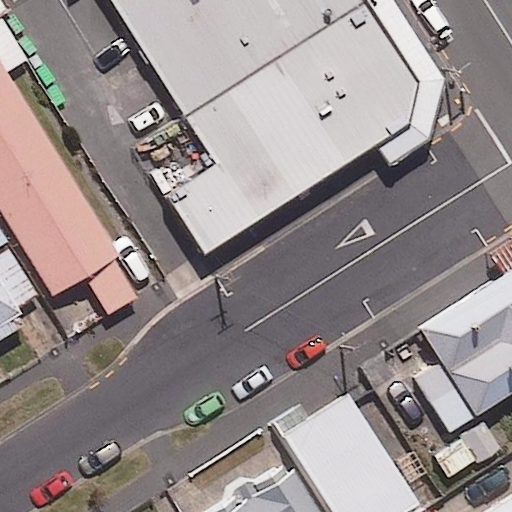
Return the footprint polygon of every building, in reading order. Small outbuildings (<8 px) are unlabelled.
[(419,28),(401,0),(148,0),(222,112),(175,143),(213,200),(415,73),(419,28)] [(0,15),(0,210),(75,332),(141,291),(4,70),(25,57),(0,15)] [(34,290),(0,233),(0,336),(25,321),(14,302),(34,290)] [(511,266),(418,327),(427,341),(401,358),(447,430),(511,388),(511,266)] [(399,511),(417,501),(347,392),(280,435),(329,511),(399,511)] [(499,447),(486,424),(431,453),(444,477),(499,447)] [(316,511),(289,468),(217,511),(316,511)] [(511,511),(511,492),(481,511),(511,511)]
